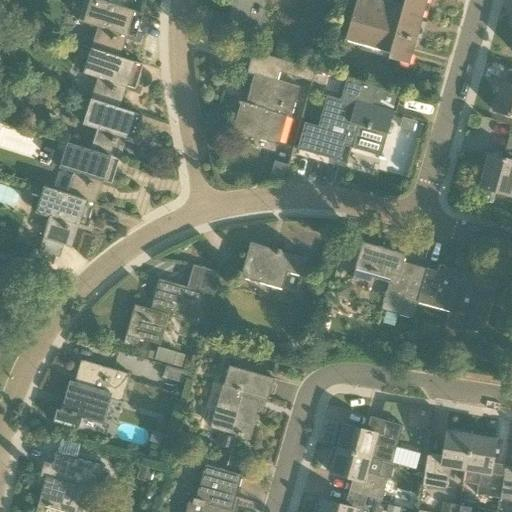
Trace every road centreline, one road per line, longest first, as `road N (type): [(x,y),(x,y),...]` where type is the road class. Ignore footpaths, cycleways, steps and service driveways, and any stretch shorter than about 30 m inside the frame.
road 1 (residential): [(275,511),(308,396),(326,379),(354,375),(511,399)]
road 2 (residential): [(0,445),(16,374),(54,316),(137,245),(209,210)]
road 3 (residential): [(419,215),(481,0)]
road 4 (residential): [(209,210),(192,164),(180,83),(180,0)]
road 5 (residential): [(209,210),(315,194),(419,215)]
